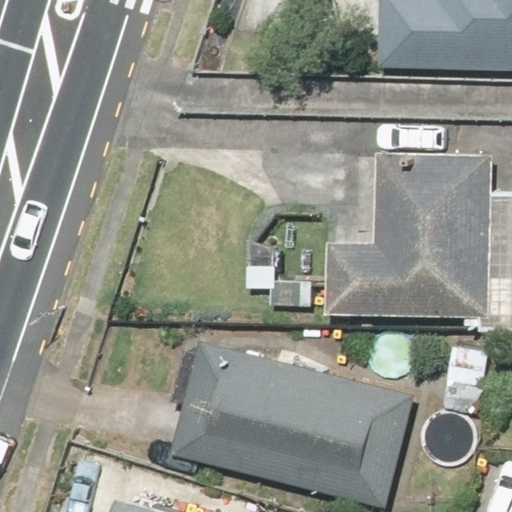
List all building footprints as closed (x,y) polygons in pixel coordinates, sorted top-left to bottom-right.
[(511,57),(511,0),(399,0),(397,52),(511,57)] [(511,148),(397,143),(393,243),(343,242),(341,318),(504,322),(511,158),(511,148)] [(212,342),(187,460),(412,506),(437,389),(212,342)] [(494,352),(460,348),(452,414),(486,418),(494,352)] [(265,511),(184,478),(169,511),(265,511)]
